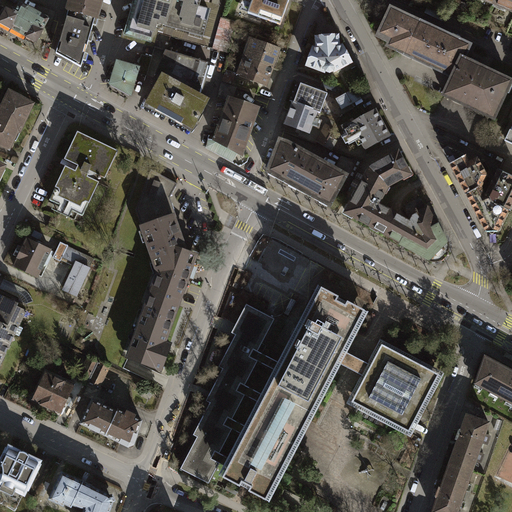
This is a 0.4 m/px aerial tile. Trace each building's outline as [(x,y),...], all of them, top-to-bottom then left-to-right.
[(100,0),(72,0),(69,10),(95,18),(100,0)] [(135,0),(125,35),(152,43),(157,23),(202,36),(210,11),(198,8),(200,0),(135,0)] [(287,0),(252,0),(248,14),(279,25),(287,0)] [(450,0),(446,12),(452,14),(457,0),(450,0)] [(511,10),(511,0),(496,0),(495,4),(511,10)] [(27,37),(36,43),(43,31),(42,31),(49,18),(20,3),(14,13),(0,6),(0,5),(0,22),(11,29),(11,28),(27,37)] [(405,54),(420,23),(391,9),(380,34),(392,39),(389,46),(405,54)] [(95,18),(69,10),(56,54),(81,67),(95,18)] [(405,54),(454,77),(462,59),(469,45),(420,23),(405,54)] [(337,36),(314,38),(315,47),(312,47),(305,67),(329,76),(351,64),(341,44),(338,45),(337,36)] [(279,48),(250,37),(243,55),(272,66),(279,48)] [(161,75),(144,104),(193,131),(207,102),(198,96),(206,64),(166,52),(156,72),(161,75)] [(140,68),(139,70),(148,73),(152,58),(142,55),(138,68),(140,68)] [(272,66),(243,55),(235,73),(264,84),(272,66)] [(511,82),(462,59),(454,77),(444,96),(493,119),(511,82)] [(138,68),(117,61),(110,84),(131,95),(139,70),(140,68),(138,68)] [(238,76),(233,74),(230,80),(236,83),(238,76)] [(229,98),(232,99),(236,87),(222,82),(219,94),(229,98)] [(298,86),(291,103),(316,113),(319,114),(326,96),(298,86)] [(353,90),(334,100),(340,110),(359,100),(353,90)] [(33,105),(9,92),(0,110),(0,145),(9,149),(18,131),(20,132),(33,105)] [(232,99),(229,98),(215,141),(238,154),(243,152),(259,108),(232,99)] [(291,103),(283,126),(308,135),(316,113),(291,103)] [(374,111),(351,123),(346,126),(348,128),(345,129),(346,132),(340,135),(345,144),(359,137),(367,152),(390,140),(374,111)] [(331,127),(323,122),(313,138),(321,143),(331,127)] [(118,151),(78,132),(65,159),(80,166),(76,173),(65,168),(50,201),(83,216),(99,182),(95,180),(98,175),(105,178),(118,151)] [(238,154),(215,141),(209,139),(207,147),(233,163),(238,154)] [(289,143),(280,141),(269,171),(299,187),(315,158),(289,143)] [(443,150),(467,195),(480,188),(486,176),(477,160),(476,159),(469,163),(464,154),(449,147),(443,150)] [(362,183),(384,195),(389,185),(412,174),(399,151),(374,165),(371,167),(362,183)] [(347,175),(315,158),(299,187),(331,204),(347,175)] [(165,273),(186,281),(192,265),(190,265),(194,254),(189,253),(168,192),(173,182),(151,170),(137,210),(142,226),(159,275),(165,273)] [(511,201),(511,176),(499,170),(488,193),(491,202),(508,210),(511,201)] [(387,235),(398,215),(379,205),(384,195),(362,183),(346,212),(387,235)] [(491,202),(488,193),(484,195),(480,188),(467,195),(487,232),(497,232),(508,210),(491,202)] [(446,243),(421,198),(404,207),(409,217),(412,219),(410,221),(398,215),(387,235),(430,259),(434,260),(437,260),(440,259),(443,257),(445,254),(447,250),(447,247),(446,243)] [(50,250),(27,239),(14,266),(37,277),(50,250)] [(60,288),(77,296),(93,258),(61,243),(55,257),(71,265),(60,288)] [(165,273),(159,275),(144,317),(171,326),(186,281),(165,273)] [(354,391),(348,403),(409,435),(441,374),(380,342),(368,364),(348,354),(369,314),(317,286),(277,362),(257,352),(273,320),(245,305),(233,328),(229,334),(234,336),(217,368),(222,370),(205,401),(210,403),(193,435),(197,437),(180,468),(207,482),(217,464),(222,467),(217,475),(240,487),(241,484),(253,490),(252,493),(269,502),(341,368),(361,378),(354,391)] [(19,303),(1,295),(0,297),(0,364),(11,342),(15,340),(14,337),(26,311),(17,307),(19,303)] [(171,326),(144,317),(129,360),(159,371),(169,346),(164,344),(171,326)] [(79,380),(88,384),(99,362),(89,357),(79,380)] [(511,372),(486,358),(477,387),(511,406),(511,372)] [(109,367),(99,362),(88,384),(99,389),(101,385),(109,389),(113,382),(104,378),(109,367)] [(73,386),(46,373),(34,399),(42,403),(41,404),(53,410),(53,408),(61,412),(73,386)] [(106,435),(117,411),(93,400),(81,423),(106,435)] [(134,444),(142,421),(134,417),(135,415),(127,412),(126,413),(118,409),(117,411),(106,435),(129,446),(134,444)] [(490,426),(465,417),(448,465),(473,474),(490,426)] [(25,489),(28,490),(41,462),(8,446),(1,460),(3,465),(3,471),(3,477),(1,481),(3,482),(0,488),(0,496),(3,499),(10,502),(18,504),(25,489)] [(459,511),(473,474),(448,465),(432,511),(459,511)] [(83,482),(63,473),(51,498),(63,505),(64,502),(72,506),(73,504),(83,482)] [(110,496),(83,482),(73,504),(85,508),(96,511),(109,511),(113,502),(110,496)]
